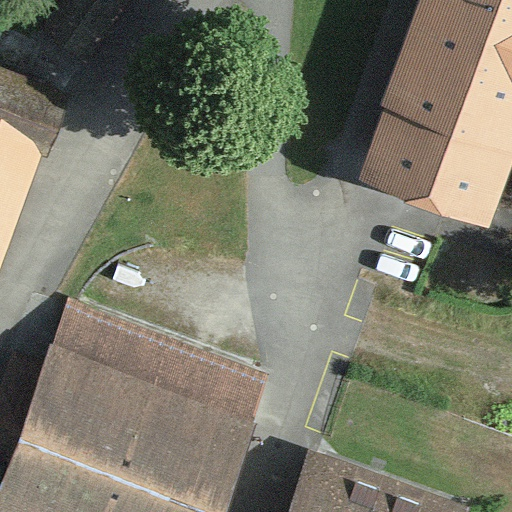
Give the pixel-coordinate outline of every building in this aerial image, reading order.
[(63,0),(45,27),(86,55),(123,0),(63,0)] [(448,184),(486,198),(508,139),(510,139),(511,133),(511,0),(427,0),(414,36),(416,36),(394,97),(395,97),(374,156),(411,170),(409,176),(446,189),(448,184)] [(58,98),(55,91),(0,69),(0,238),(36,137),(38,138),(45,135),(58,98)] [(0,511),(209,511),(243,421),(240,420),(257,375),(73,307),(58,352),(56,352),(0,503),(3,504),(0,511)] [(454,511),(455,509),(315,458),(295,511),(454,511)]
